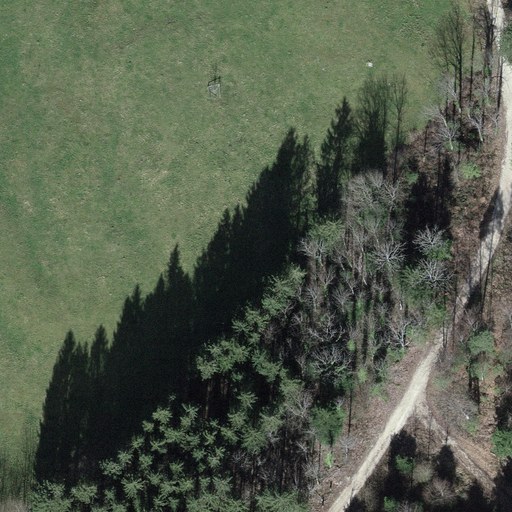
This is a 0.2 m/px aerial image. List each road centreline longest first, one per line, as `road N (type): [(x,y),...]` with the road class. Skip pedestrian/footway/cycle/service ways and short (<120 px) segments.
road 1 (track): [(491,0),(508,37),(506,163),(495,226),(411,397),(331,511)]
road 2 (track): [(411,397),(449,443),(511,494)]
